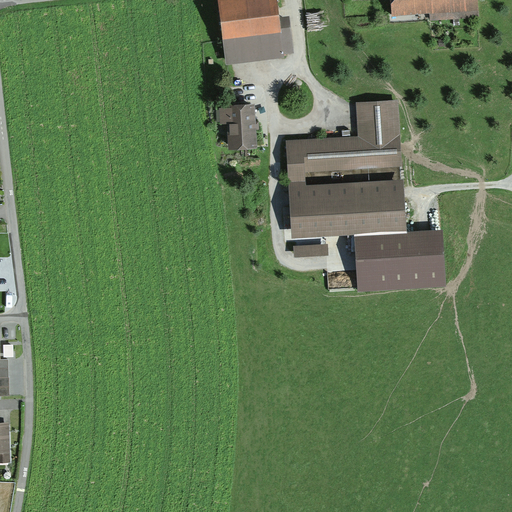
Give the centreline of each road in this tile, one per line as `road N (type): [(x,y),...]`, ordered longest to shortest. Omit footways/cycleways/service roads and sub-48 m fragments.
road 1 (residential): [(17,511),(29,400),(24,316)]
road 2 (residential): [(24,316),(2,128)]
